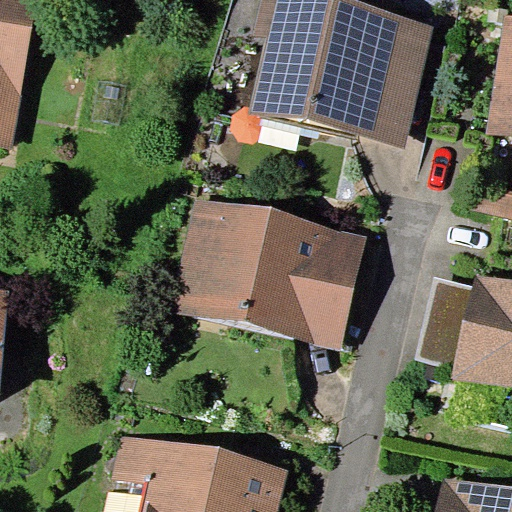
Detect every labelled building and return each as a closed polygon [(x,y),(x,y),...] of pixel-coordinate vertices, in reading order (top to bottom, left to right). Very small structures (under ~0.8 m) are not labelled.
[(0,0),(0,161),(8,164),(47,3),(33,0),(0,0)] [(285,44),(268,123),(412,154),(436,40),(280,6),(273,41),(285,44)] [(511,86),(503,136),(511,137),(511,86)] [(373,253),(209,218),(182,322),(355,360),(373,253)] [(511,299),(493,295),(472,388),(511,397),(511,299)] [(0,308),(0,409),(14,411),(21,310),(0,308)] [(290,511),(296,484),(130,448),(116,511),(290,511)] [(511,511),(511,504),(456,494),(452,511),(511,511)]
